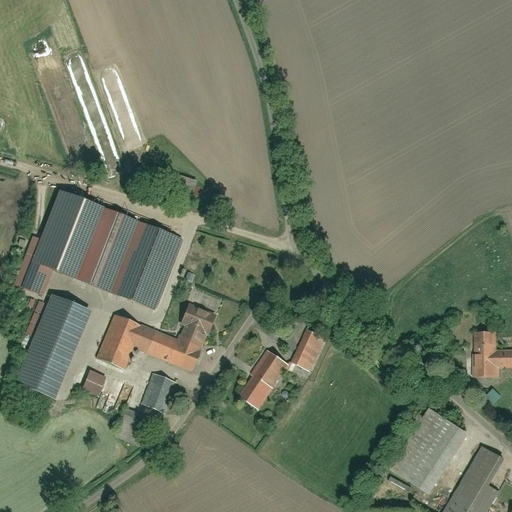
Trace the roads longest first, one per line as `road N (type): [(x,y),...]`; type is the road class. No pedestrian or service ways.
road 1 (residential): [(71,511),(156,441),(297,252)]
road 2 (residential): [(0,162),(297,252)]
road 3 (residential): [(297,252),(511,439)]
road 4 (residential): [(297,252),(258,57),(236,0)]
